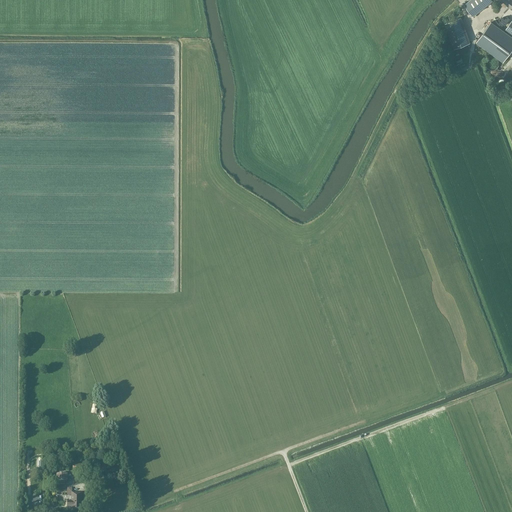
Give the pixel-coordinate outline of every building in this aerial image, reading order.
[(492,1),(491,0),(469,0),(464,4),(473,16),(492,1)] [(511,0),(500,0),(511,8),(511,0)] [(454,48),(470,42),(461,17),(445,23),(454,48)] [(511,37),(491,22),(476,42),(503,62),(511,50),(511,37)] [(296,314),(296,317),(301,317),(300,321),(300,322),(303,323),(306,323),(306,321),(306,316),(302,315),(308,315),(308,316),(311,317),(312,317),(315,317),(315,312),(316,309),(301,310),(298,309),(296,309),(296,314)] [(67,481),(67,473),(56,474),(56,481),(58,481),(58,485),(65,485),(65,481),(67,481)] [(81,509),(82,492),(77,492),(77,491),(71,491),(72,489),(69,489),(69,494),(71,494),(71,500),(67,500),(67,508),(71,508),(81,509)]
